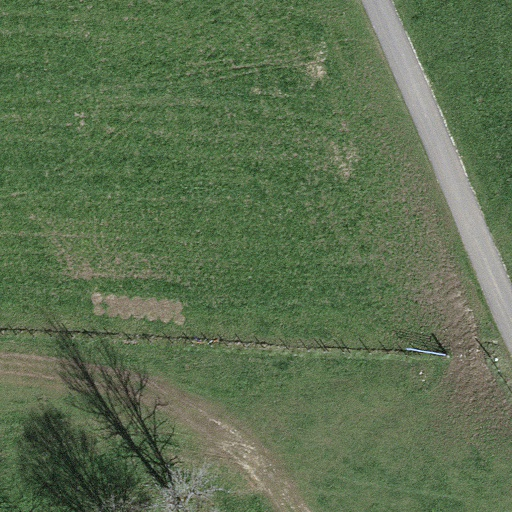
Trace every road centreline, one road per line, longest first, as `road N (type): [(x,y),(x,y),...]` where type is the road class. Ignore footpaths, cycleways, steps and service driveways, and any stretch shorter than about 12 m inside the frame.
road 1 (track): [(511,319),(374,0)]
road 2 (track): [(0,359),(116,370),(230,450),(279,511)]
